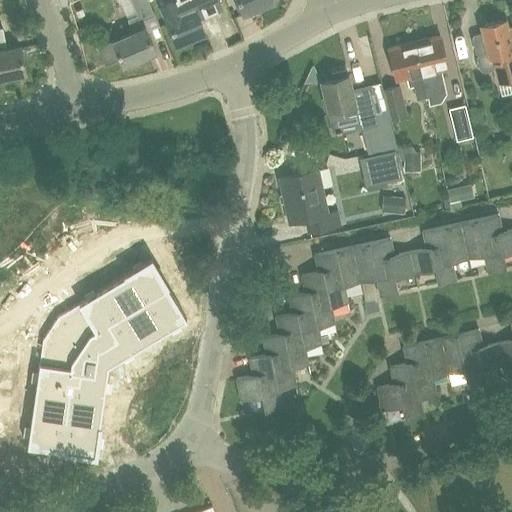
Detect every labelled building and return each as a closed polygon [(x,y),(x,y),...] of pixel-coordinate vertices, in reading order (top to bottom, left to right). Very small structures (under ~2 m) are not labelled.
[(113,41),(113,40),(97,47),(105,66),(121,59),(124,65),(125,65),(126,68),(140,62),(138,58),(156,51),(142,19),(154,14),(147,0),(131,0),(138,15),(128,19),(134,31),(113,41)] [(159,0),(177,42),(205,31),(199,16),(221,7),(218,0),(159,0)] [(238,0),(244,13),(274,0),(238,0)] [(511,79),(511,25),(508,27),(506,19),(482,25),(488,50),(481,52),(478,57),(480,67),(485,70),(495,67),(498,83),(511,79)] [(3,29),(0,29),(0,77),(26,73),(21,46),(7,49),(3,29)] [(441,34),(415,41),(428,96),(440,94),(434,71),(449,67),(441,34)] [(414,85),(418,99),(428,96),(415,41),(389,47),(397,79),(406,77),(408,86),(414,85)] [(376,123),(367,86),(353,90),(349,74),(348,74),(346,69),(332,73),(333,78),(322,81),(331,118),(357,112),(360,127),(376,123)] [(399,85),(385,89),(392,118),(406,115),(399,85)] [(457,140),(472,136),(465,105),(449,108),(457,140)] [(397,141),(393,126),(363,134),(366,149),(397,141)] [(137,172),(125,175),(127,182),(187,169),(181,142),(133,152),(133,154),(137,172)] [(85,158),(72,160),(85,225),(93,224),(90,212),(109,208),(110,208),(99,155),(97,155),(97,152),(84,154),(85,158)] [(394,155),(362,162),(366,180),(386,175),(387,181),(399,178),(394,155)] [(72,160),(44,166),(55,219),(56,219),(74,215),(77,227),(85,225),(72,160)] [(421,171),(421,160),(404,160),(405,171),(421,171)] [(317,168),(280,176),(290,221),(307,218),(310,231),(339,224),(336,210),(327,212),(317,168)] [(187,169),(127,182),(129,190),(140,188),(144,206),(145,207),(151,205),(152,209),(164,206),(163,203),(168,202),(189,197),(193,196),(187,169)] [(470,184),(448,188),(450,200),(472,196),(470,184)] [(391,196),(389,213),(404,214),(406,198),(391,196)] [(481,235),(502,231),(498,214),(460,222),(468,257),(485,254),(481,235)] [(468,257),(460,222),(423,230),(426,247),(448,242),(452,261),(468,257)] [(511,228),(502,231),(481,235),(485,254),(489,272),(506,268),(503,254),(511,252),(511,228)] [(390,237),(352,246),(360,281),(377,278),(373,259),(394,254),(390,237)] [(426,247),(410,251),(415,273),(435,269),(438,283),(456,279),(452,261),(448,242),(426,247)] [(360,281),(352,246),(314,254),(318,271),(340,266),(344,285),(360,281)] [(410,251),(394,254),(373,259),(377,278),(381,295),(398,292),(395,278),(415,273),(410,251)] [(29,437),(27,446),(95,455),(96,447),(98,435),(104,392),(106,380),(107,372),(105,371),(106,364),(113,360),(114,362),(121,357),(132,351),(169,329),(179,322),(186,318),(171,292),(151,259),(144,264),(134,270),(96,292),(86,298),(58,315),(43,338),(38,371),(37,382),(30,425),(29,437)] [(340,266),(318,271),(302,274),(305,291),(327,286),(331,305),(348,302),(344,285),(340,266)] [(327,286),(305,291),(289,295),(293,311),(314,307),(318,326),(334,322),(331,305),(327,286)] [(314,307),(293,311),(276,315),(279,332),(301,328),(305,347),(322,343),(318,326),(314,307)] [(301,328),(279,332),(263,336),(267,353),(288,348),(292,368),(309,364),(305,347),(301,328)] [(460,351),(482,346),(478,328),(441,337),(449,373),(465,369),(460,351)] [(327,334),(320,336),(321,342),(328,341),(327,334)] [(449,373),(441,337),(403,345),(407,362),(428,358),(432,377),(449,373)] [(511,339),(498,342),(503,365),(511,362),(511,339)] [(498,342),(482,346),(460,351),(465,369),(469,387),(487,383),(483,369),(503,365),(498,342)] [(288,348),(267,353),(250,356),(254,374),(275,369),(279,388),(296,385),(292,368),(288,348)] [(428,358),(407,362),(390,366),(394,383),(415,378),(419,398),(436,394),(432,377),(428,358)] [(275,369),(254,374),(237,377),(242,400),(262,396),(265,410),(283,406),(279,388),(275,369)] [(415,378),(394,383),(377,387),(382,409),(402,405),(406,419),(423,415),(419,398),(415,378)] [(350,511),(347,501),(315,511),(350,511)]
